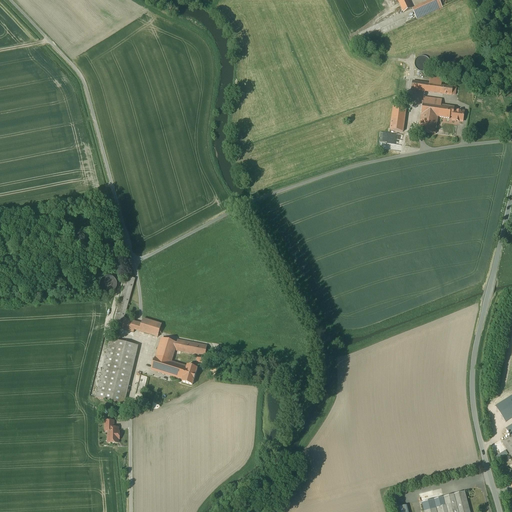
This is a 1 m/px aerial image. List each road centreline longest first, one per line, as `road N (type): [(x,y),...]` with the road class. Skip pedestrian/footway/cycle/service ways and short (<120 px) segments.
road 1 (unclassified): [(511,139),(312,176),(127,256),(79,89),(3,0)]
road 2 (tertiary): [(511,193),(471,384),(499,511)]
